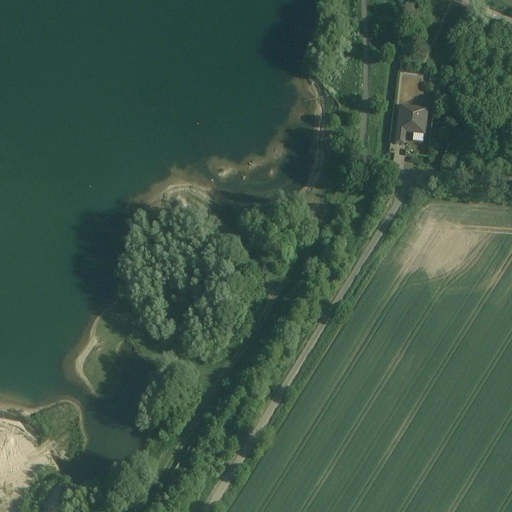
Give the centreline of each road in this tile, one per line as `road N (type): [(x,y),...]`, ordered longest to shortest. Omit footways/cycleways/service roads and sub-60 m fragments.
road 1 (track): [(138,511),(250,342),(258,308),(252,267),(236,242),(152,181),(95,156)]
road 2 (unclassified): [(211,511),(413,174)]
